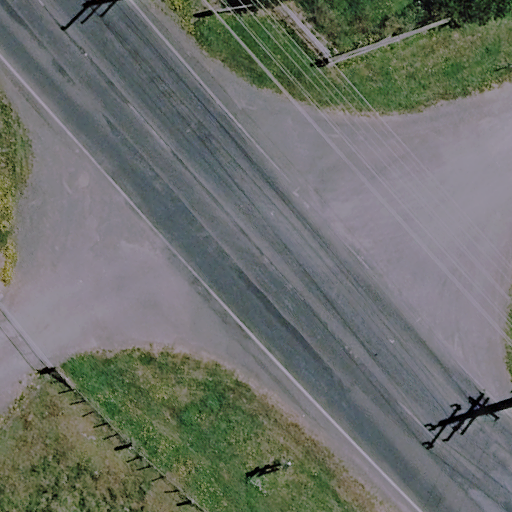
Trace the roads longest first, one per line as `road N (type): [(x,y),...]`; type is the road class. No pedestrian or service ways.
road 1 (tertiary): [(511,511),(282,270),(45,0)]
road 2 (track): [(511,71),(282,270)]
